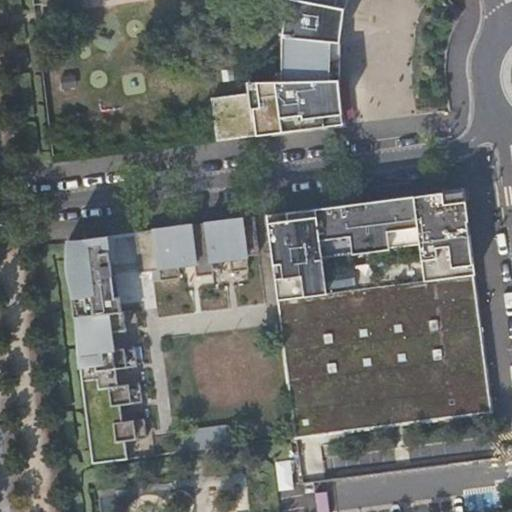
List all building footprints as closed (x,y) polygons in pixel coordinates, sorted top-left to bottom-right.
[(284,62),(338,55),(338,51),(339,39),(340,28),(344,8),(345,1),(345,0),(290,0),(285,31),(284,43),(284,62)] [(211,98),(216,141),(233,139),(281,133),(318,128),(342,125),(341,117),(340,103),(338,86),(338,71),(338,58),(338,55),(284,62),(284,81),(249,82),(251,93),(211,98)] [(463,190),(267,215),(296,437),(492,412),(463,190)] [(149,233),(149,231),(136,232),(141,272),(152,271),(154,282),(181,278),(179,267),(195,265),(197,276),(214,274),(213,263),(231,261),(232,272),(249,270),(247,256),(260,254),(255,217),(154,230),(154,231),(149,233)] [(81,370),(93,458),(93,464),(128,459),(126,441),(147,438),(145,419),(123,422),(121,405),(143,402),(140,383),(119,386),(117,369),(138,366),(136,347),(114,350),(113,332),(127,330),(124,312),(122,312),(112,239),(108,240),(107,237),(94,239),(94,241),(83,243),(82,241),(68,241),(68,247),(68,255),(68,262),(68,270),(70,283),(79,317),(77,317),(78,339),(81,370)] [(177,433),(179,453),(229,446),(228,436),(226,437),(225,427),(177,433)]
